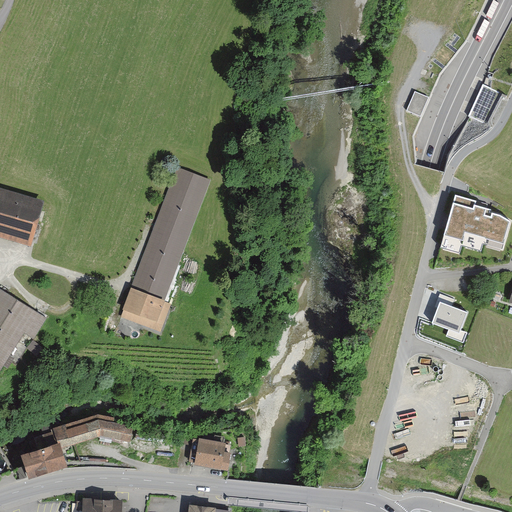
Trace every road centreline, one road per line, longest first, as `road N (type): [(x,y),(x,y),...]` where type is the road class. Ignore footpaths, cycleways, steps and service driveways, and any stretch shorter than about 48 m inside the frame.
road 1 (trunk): [(505,0),(429,169),(408,328),(410,511)]
road 2 (secondary): [(0,497),(108,478),(329,497)]
road 3 (unclassified): [(407,341),(450,171),(498,129),(511,104)]
road 4 (residential): [(407,341),(497,378),(500,396),(479,447)]
road 5 (unclassified): [(364,502),(407,341)]
road 6 (track): [(4,266),(34,301),(58,310),(77,292),(66,272)]
